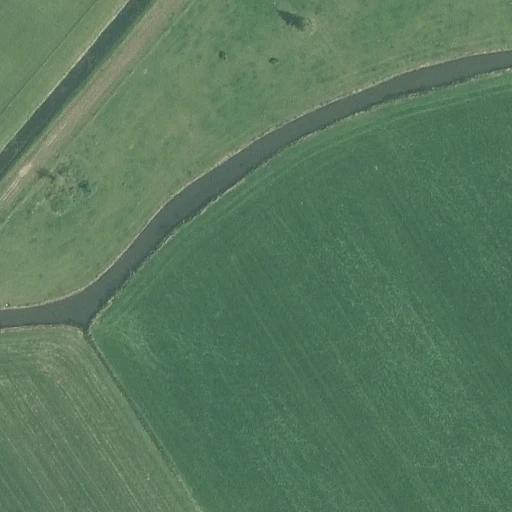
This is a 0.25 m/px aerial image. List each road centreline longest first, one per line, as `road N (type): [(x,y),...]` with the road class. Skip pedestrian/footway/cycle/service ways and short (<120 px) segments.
road 1 (track): [(511,31),(407,51),(288,98),(0,282)]
road 2 (track): [(175,0),(0,205)]
